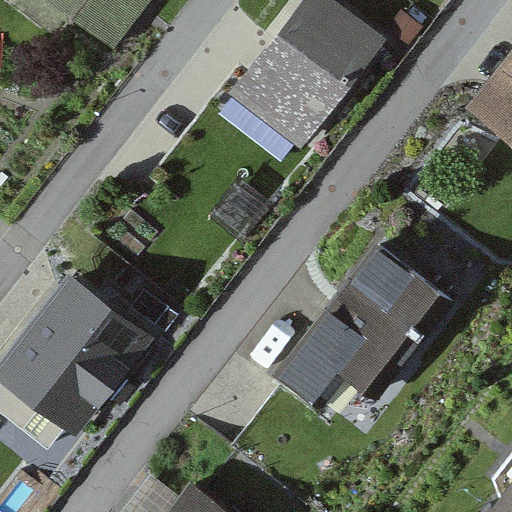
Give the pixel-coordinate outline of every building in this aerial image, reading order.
[(50,0),(115,48),(151,0),(50,0)] [(392,42),(338,0),(299,0),(231,87),(309,148),(392,42)] [(511,49),(467,108),(511,143),(511,49)] [(449,301),(382,251),(295,369),(334,397),(350,376),(378,396),(449,301)] [(69,270),(0,358),(0,380),(75,438),(154,337),(69,270)] [(511,511),(511,483),(491,511),(511,511)] [(230,511),(196,486),(175,511),(230,511)]
